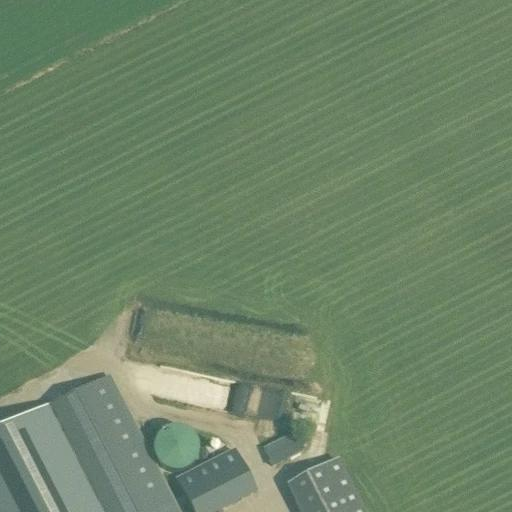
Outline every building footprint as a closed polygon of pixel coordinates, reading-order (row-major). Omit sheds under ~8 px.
[(185,379),(183,401),(210,403),(212,381),(185,379)] [(35,417),(0,435),(0,511),(176,511),(133,427),(109,380),(35,417)] [(173,475),(177,475),(179,474),(183,473),(187,472),(188,471),(190,470),(193,467),(194,465),(195,463),(196,462),(197,460),(197,458),(198,456),(198,454),(198,452),(198,450),(198,448),(197,446),(197,444),(196,443),(194,439),(193,438),(191,436),(190,435),(187,432),(185,432),(183,431),(179,430),(175,429),(171,430),(170,430),(166,432),(164,433),(162,434),(159,436),(158,438),(157,439),(156,441),(154,444),(153,446),(153,448),(153,450),(153,452),(153,454),(153,456),(153,458),(154,460),(155,462),(156,463),(157,465),(158,467),(159,468),(161,470),(164,472),(166,473),(170,474),(171,474),(173,475)] [(263,473),(301,454),(291,435),(253,455),(263,473)] [(190,511),(225,511),(257,496),(234,451),(175,481),(190,511)] [(298,511),(364,511),(338,460),(286,487),(298,511)]
